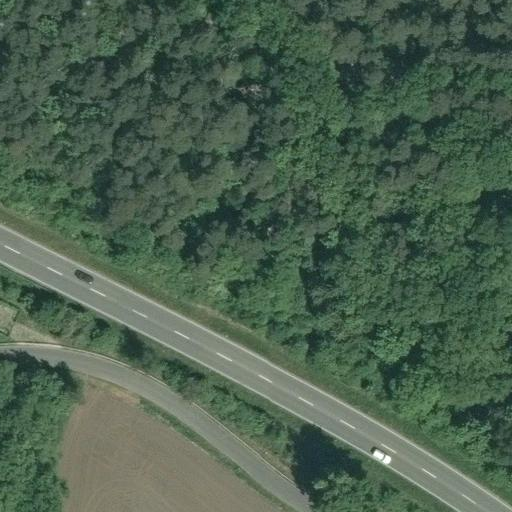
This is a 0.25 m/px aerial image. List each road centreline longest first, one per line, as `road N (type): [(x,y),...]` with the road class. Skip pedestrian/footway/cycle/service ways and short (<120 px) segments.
road 1 (primary): [(0,241),(213,348),(495,511)]
road 2 (residential): [(0,355),(64,354),(159,389),(293,490),(338,511)]
